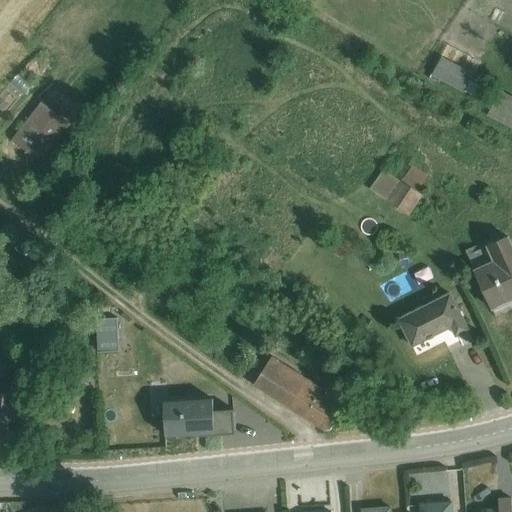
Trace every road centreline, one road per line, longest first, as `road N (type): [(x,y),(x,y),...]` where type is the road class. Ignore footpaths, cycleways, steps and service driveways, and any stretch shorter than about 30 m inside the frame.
road 1 (tertiary): [(511,428),(346,458),(179,474),(0,475)]
road 2 (track): [(316,461),(301,430),(0,208)]
